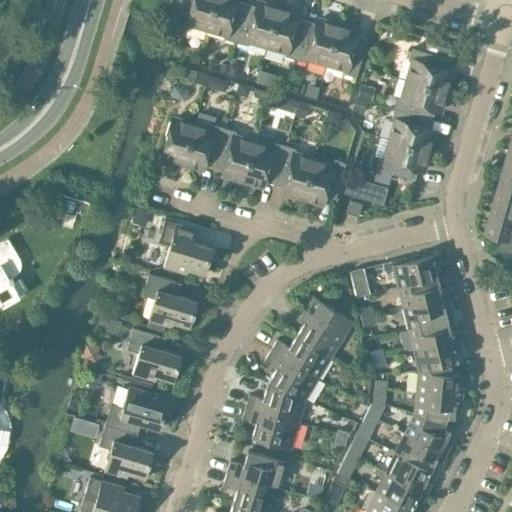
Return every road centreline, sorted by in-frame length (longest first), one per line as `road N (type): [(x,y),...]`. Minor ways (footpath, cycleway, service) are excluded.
road 1 (residential): [(178,511),(225,347),(271,284),(332,248)]
road 2 (residential): [(456,221),(453,200),(503,17)]
road 3 (residential): [(0,154),(55,101),(86,0)]
road 4 (residential): [(332,248),(166,199)]
road 5 (residential): [(452,511),(497,412),(490,355)]
road 6 (residential): [(490,355),(456,221)]
road 7 (residential): [(332,248),(456,221)]
